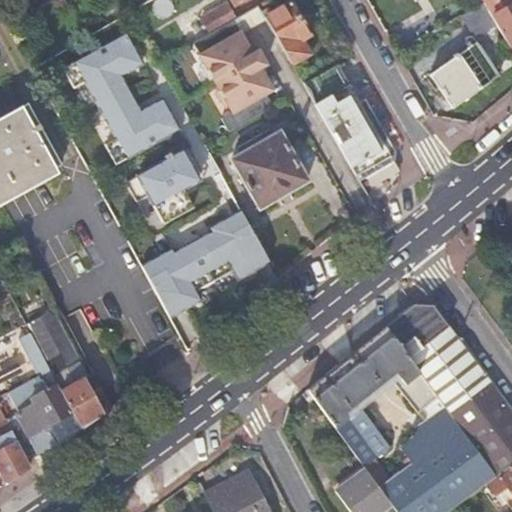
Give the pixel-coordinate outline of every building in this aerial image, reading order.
[(511,0),(509,3),(510,5),(495,14),(511,43),(511,0)] [(494,23),(481,1),(459,17),(473,37),(494,23)] [(291,3),(265,17),(292,65),(309,56),(301,41),(310,36),(291,3)] [(225,24),(234,19),(225,5),(201,19),(210,33),(225,24)] [(210,33),(192,43),(203,62),(213,79),(216,84),(261,58),(256,49),(248,48),(239,34),(233,37),(225,24),(210,33)] [(134,52),(123,33),(117,37),(128,55),(134,52)] [(128,55),(117,37),(61,68),(72,87),(83,81),(115,138),(104,144),(114,163),(171,131),(160,112),(154,102),(139,111),(118,75),(134,66),(128,55)] [(452,58),(427,76),(451,108),(497,75),(474,43),(456,56),(455,54),(451,56),(452,58)] [(220,118),(228,132),(273,107),(265,94),(272,90),(264,76),(266,67),(261,58),(216,84),(219,89),(229,106),(232,112),(220,118)] [(213,79),(203,62),(198,65),(208,82),(213,79)] [(342,62),(303,84),(358,181),(393,161),(394,152),(364,100),(355,105),(353,101),(347,105),(343,99),(359,91),(342,62)] [(224,109),(229,106),(219,89),(214,92),(224,109)] [(27,103),(0,117),(0,197),(61,165),(27,103)] [(177,128),(166,109),(160,112),(171,131),(177,128)] [(279,133),(231,160),(259,208),(307,181),(279,133)] [(197,179),(181,149),(173,154),(168,154),(168,153),(163,155),(165,159),(125,181),(135,200),(147,194),(163,222),(192,206),(182,188),(197,179)] [(266,261),(235,212),(204,230),(206,233),(194,240),(193,238),(180,245),(181,247),(168,255),(166,251),(139,266),(167,317),(197,300),(192,291),(230,269),(235,278),(266,261)] [(24,317),(34,311),(25,295),(24,295),(15,300),(24,317)] [(417,303),(387,327),(499,477),(501,477),(511,467),(511,413),(432,304),(417,303)] [(81,428),(102,413),(80,372),(82,370),(48,304),(34,311),(24,317),(22,318),(23,318),(31,333),(80,428),(81,428)] [(387,327),(309,390),(364,464),(389,446),(362,410),(349,420),(344,415),(398,372),(407,385),(400,391),(424,424),(413,432),(416,437),(399,450),(410,466),(386,483),(383,479),(378,483),(394,503),(400,511),(452,511),(487,487),(499,477),(387,327)] [(37,453),(80,428),(31,333),(19,339),(45,390),(30,399),(32,403),(15,412),(37,453)] [(102,413),(111,407),(89,366),(82,370),(80,372),(102,413)] [(0,473),(5,482),(29,466),(0,410),(0,473)] [(511,467),(501,477),(511,490),(511,467)] [(381,511),(394,503),(378,483),(368,469),(337,492),(351,511),(381,511)] [(208,502),(212,511),(270,511),(252,477),(208,502)]
